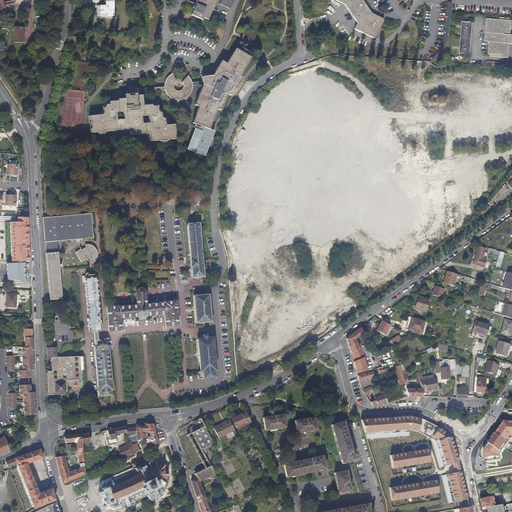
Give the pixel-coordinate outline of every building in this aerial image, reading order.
[(230,11),(234,0),(196,0),(192,10),(193,11),(190,17),(201,22),(207,24),(208,20),(212,13),(217,0),(222,0),(220,6),(230,11)] [(331,0),(344,6),(358,24),(354,31),(374,39),(383,20),(371,14),(361,0),(331,0)] [(115,20),(115,3),(106,3),(106,7),(100,7),(100,20),(115,20)] [(432,63),(445,47),(448,36),(451,7),(446,6),(445,32),(441,47),(436,53),(431,57),(429,61),(432,63)] [(464,21),(460,21),(457,54),(462,54),(462,52),(467,52),(469,24),(464,24),(464,21)] [(24,29),(14,28),(14,43),(24,43),(24,29)] [(214,80),(222,67),(226,70),(238,51),(235,49),(227,64),(222,61),(213,76),(212,77),(211,77),(210,75),(200,76),(201,82),(214,80)] [(232,97),(242,78),(240,77),(251,58),(238,51),(226,70),(222,67),(214,80),(201,82),(192,84),(190,80),(188,77),(188,78),(182,83),(183,86),(183,87),(182,89),(180,91),(177,91),(175,90),(174,88),(174,86),(174,84),(175,82),(176,82),(172,74),(169,76),(165,79),(165,82),(164,88),(136,90),(133,91),(127,91),(125,91),(125,101),(109,103),(108,105),(105,106),(102,109),(103,114),(100,115),(89,117),(89,135),(106,134),(107,132),(128,131),(130,128),(136,134),(137,134),(151,133),(151,135),(149,135),(149,143),(159,142),(159,144),(169,143),(169,141),(175,141),(174,136),(173,137),(173,134),(175,134),(174,126),(165,126),(165,120),(162,120),(162,117),(162,115),(158,113),(158,107),(152,108),(152,106),(141,107),(141,97),(135,97),(135,94),(165,92),(166,95),(169,99),(174,101),(177,101),(181,101),(186,99),(190,96),(193,91),(193,87),(200,87),(201,87),(206,87),(199,105),(202,106),(195,126),(209,130),(217,112),(221,112),(229,96),(232,97)] [(273,100),(264,118),(287,130),(294,142),(297,143),(297,142),(309,149),(322,140),(331,124),(352,110),(347,107),(340,97),(305,79),(273,100)] [(199,105),(206,87),(201,87),(194,107),(198,109),(192,124),(192,125),(195,126),(202,106),(199,105)] [(511,92),(453,97),(456,139),(511,135),(511,92)] [(319,176),(308,173),(360,148),(364,184),(396,169),(383,142),(376,151),(375,143),(361,145),(390,131),(381,132),(379,121),(310,153),(238,133),(236,138),(246,158),(234,175),(239,217),(248,223),(252,222),(267,170),(277,172),(275,175),(282,228),(238,249),(240,267),(309,234),(309,235),(318,230),(399,253),(397,233),(323,213),(319,176)] [(136,134),(130,128),(128,131),(128,134),(129,137),(132,137),(136,136),(137,134),(136,134)] [(353,168),(359,164),(355,159),(350,162),(353,168)] [(18,164),(7,163),(7,174),(12,174),(12,175),(16,176),(16,175),(17,175),(18,164)] [(454,171),(433,172),(436,237),(448,237),(446,184),(455,183),(454,171)] [(12,194),(6,195),(5,206),(17,206),(17,195),(16,195),(16,194),(12,194)] [(42,218),(44,244),(46,243),(57,243),(93,240),(91,214),(42,218)] [(204,278),(200,234),(203,234),(202,224),(187,225),(191,262),(192,279),(204,278)] [(58,253),(57,243),(46,243),(47,254),(58,253)] [(80,250),(75,253),(80,263),(89,258),(91,265),(92,264),(95,262),(97,258),(97,254),(96,251),(94,248),(92,246),(87,245),(84,246),(85,247),(86,247),(86,248),(83,250),(83,251),(81,251),(80,250)] [(482,258),(484,255),(486,256),(487,253),(484,252),(485,249),(478,247),(472,264),(484,268),(486,260),(482,258)] [(499,255),(498,259),(500,259),(502,252),(488,248),(487,252),(499,255)] [(47,254),(45,254),(49,301),(63,300),(60,253),(58,253),(47,254)] [(453,285),(457,274),(447,271),(444,282),(447,283),(446,285),(449,286),(450,284),(453,285)] [(502,286),(511,289),(511,273),(507,272),(502,286)] [(89,276),(84,276),(88,325),(89,333),(92,333),(97,333),(102,332),(101,321),(101,317),(100,300),(97,278),(90,278),(89,276)] [(486,291),(487,288),(485,288),(487,284),(482,282),(478,294),(483,296),(484,291),(486,291)] [(432,295),(441,298),(444,289),(435,286),(432,295)] [(101,317),(101,321),(108,320),(109,332),(121,331),(121,319),(165,317),(166,327),(179,326),(176,302),(163,302),(163,304),(147,304),(145,291),(143,288),(138,289),(136,290),(136,292),(137,306),(107,308),(107,316),(101,317)] [(17,296),(7,295),(6,308),(16,309),(17,296)] [(210,295),(193,296),(195,325),(212,323),(210,295)] [(425,312),(429,299),(418,296),(414,309),(425,312)] [(305,306),(284,299),(265,356),(252,356),(252,365),(274,364),(291,312),(307,317),(336,316),(327,313),(353,312),(353,311),(353,303),(305,306)] [(511,305),(503,303),(501,316),(511,317),(511,305)] [(421,334),(425,321),(412,317),(408,330),(421,334)] [(509,336),(511,326),(511,321),(504,319),(500,333),(509,336)] [(376,331),(384,335),(389,325),(381,321),(376,331)] [(486,336),(489,325),(475,321),(472,332),(486,336)] [(33,332),(32,326),(24,326),(24,338),(25,338),(25,348),(33,348),(33,332)] [(359,348),(357,342),(355,339),(365,333),(361,328),(346,339),(348,346),(351,353),(359,348)] [(97,333),(92,333),(94,348),(104,346),(102,343),(98,340),(97,333)] [(203,338),(197,339),(200,372),(197,373),(198,380),(215,378),(215,372),(217,371),(214,338),(208,338),(207,335),(202,336),(203,338)] [(506,357),(509,344),(498,341),(495,354),(506,357)] [(448,352),(447,346),(439,344),(436,345),(438,350),(448,352)] [(104,346),(94,348),(98,391),(100,391),(100,398),(109,397),(109,391),(113,390),(110,367),(109,354),(109,346),(104,346)] [(366,366),(364,358),(366,357),(361,347),(359,348),(351,353),(355,361),(354,362),(356,369),(366,366)] [(33,356),(33,348),(25,348),(22,348),(22,356),(33,356)] [(69,383),(81,381),(80,371),(79,357),(57,358),(56,349),(45,348),(45,349),(46,360),(52,359),(52,372),(47,372),(48,396),(67,395),(67,382),(69,381),(69,383)] [(497,376),(500,365),(488,361),(485,372),(497,376)] [(451,379),(450,370),(450,367),(440,368),(439,362),(435,363),(436,373),(440,373),(441,380),(451,379)] [(468,398),(470,366),(463,365),(461,377),(465,377),(465,383),(465,387),(462,386),(462,388),(457,388),(456,398),(468,398)] [(408,397),(406,388),(406,385),(403,375),(399,366),(394,367),(400,387),(398,387),(400,391),(394,393),(393,391),(384,394),(387,403),(399,399),(408,397)] [(30,378),(30,371),(23,371),(19,371),(19,379),(30,378)] [(374,378),(372,372),(357,376),(359,381),(374,378)] [(438,389),(434,378),(423,381),(421,373),(418,374),(420,384),(421,389),(422,391),(425,390),(426,392),(438,389)] [(422,391),(421,389),(410,389),(406,374),(403,375),(406,385),(406,388),(408,397),(423,397),(422,391)] [(486,394),(487,379),(476,378),(474,393),(486,394)] [(371,384),(370,379),(359,381),(361,388),(363,387),(371,384)] [(31,393),(30,386),(23,386),(19,386),(19,394),(23,393),(31,393)] [(368,396),(373,393),(372,390),(372,389),(364,393),(367,397),(368,397),(368,396)] [(387,403),(384,394),(380,395),(375,397),(374,397),(375,401),(370,402),(373,407),(377,406),(387,403)] [(251,422),(246,412),(242,414),(232,419),(236,429),(251,422)] [(285,427),(283,414),(263,418),(265,431),(285,427)] [(209,422),(206,415),(200,417),(203,424),(209,422)] [(410,415),(361,418),(362,421),(366,432),(409,430),(419,432),(428,437),(436,441),(444,466),(453,464),(460,463),(452,435),(422,418),(410,415)] [(197,429),(192,432),(201,450),(213,443),(203,424),(200,417),(199,418),(199,419),(193,422),(197,429)] [(316,423),(315,417),(295,421),(297,434),(317,430),(316,423)] [(235,431),(229,420),(213,428),(219,439),(235,431)] [(483,453),(485,462),(500,459),(500,454),(511,438),(511,421),(504,421),(484,448),(483,453)] [(352,449),(347,433),(350,432),(349,429),(346,430),(344,422),(331,425),(342,464),(355,460),(353,452),(355,451),(354,448),(352,449)] [(147,433),(149,432),(155,431),(153,424),(144,423),(144,427),(135,427),(136,435),(127,437),(129,444),(131,454),(140,451),(136,443),(132,445),(131,442),(137,440),(146,437),(145,433),(146,433),(147,433)] [(136,435),(135,427),(126,428),(125,427),(107,430),(107,431),(109,439),(107,440),(108,446),(117,444),(116,438),(115,435),(126,433),(127,437),(136,435)] [(159,444),(155,431),(149,432),(150,436),(151,439),(146,440),(146,448),(148,448),(159,444)] [(146,440),(151,439),(150,436),(147,436),(147,433),(146,433),(145,433),(146,437),(137,440),(138,443),(141,442),(146,440)] [(0,454),(9,451),(4,438),(0,439),(0,454)] [(131,454),(129,444),(118,449),(120,459),(131,454)] [(403,452),(390,454),(394,468),(431,462),(429,448),(414,450),(403,452)] [(38,490),(32,476),(27,464),(43,458),(40,450),(15,458),(6,462),(8,468),(17,465),(28,493),(34,509),(48,503),(55,500),(52,488),(51,485),(38,490)] [(62,484),(86,474),(85,467),(83,457),(83,453),(78,454),(79,464),(80,467),(80,469),(68,472),(65,456),(56,458),(62,484)] [(324,460),(323,456),(283,464),(286,478),(326,469),(324,460)] [(111,507),(113,506),(114,508),(115,508),(115,506),(118,504),(118,506),(120,505),(119,504),(122,503),(123,505),(124,504),(123,502),(127,500),(128,501),(129,501),(128,500),(131,498),(132,500),(133,500),(132,498),(136,497),(136,498),(137,498),(137,496),(140,495),(141,497),(142,496),(141,494),(144,493),(145,494),(146,494),(145,492),(148,491),(150,495),(150,496),(150,497),(151,497),(152,497),(153,496),(156,494),(157,496),(158,495),(157,494),(159,493),(158,492),(157,493),(155,488),(157,487),(158,489),(160,488),(159,486),(160,485),(161,485),(162,484),(163,483),(165,485),(166,484),(164,482),(165,481),(165,480),(166,479),(166,478),(166,477),(166,476),(169,475),(169,474),(166,474),(166,473),(166,472),(165,471),(165,470),(164,469),(164,468),(163,468),(165,466),(164,464),(162,466),(161,465),(160,465),(159,465),(158,464),(157,464),(156,463),(156,461),(155,461),(154,463),(153,464),(152,464),(151,464),(149,465),(148,462),(147,463),(148,465),(145,466),(142,459),(131,464),(134,471),(131,472),(130,470),(129,471),(130,473),(127,474),(126,472),(125,473),(126,475),(123,476),(122,474),(121,474),(121,477),(118,478),(118,476),(116,476),(117,478),(114,480),(113,478),(112,478),(113,480),(109,482),(109,480),(107,480),(108,482),(105,484),(104,482),(103,482),(104,484),(102,485),(103,486),(104,486),(106,490),(104,491),(104,493),(106,492),(109,500),(107,500),(108,502),(109,501),(109,502),(111,503),(111,502),(113,505),(111,506),(111,507)] [(462,471),(460,463),(453,464),(455,473),(462,471)] [(200,481),(214,474),(214,473),(214,472),(211,465),(210,466),(205,468),(196,473),(195,472),(195,473),(195,474),(197,478),(191,481),(196,497),(202,495),(203,498),(205,497),(200,481)] [(351,481),(351,479),(348,479),(347,471),(334,473),(338,493),(350,491),(349,482),(351,482),(351,481)] [(455,473),(449,474),(455,502),(467,499),(462,471),(455,473)] [(402,485),(390,487),(392,500),(440,493),(438,480),(423,482),(402,485)] [(208,506),(205,497),(203,498),(202,495),(196,497),(198,504),(201,511),(203,511),(209,510),(208,506)] [(497,507),(494,497),(481,500),(483,509),(496,507),(497,507)] [(59,511),(58,509),(56,502),(45,507),(35,511),(59,511)] [(370,511),(369,503),(361,505),(360,502),(357,503),(357,506),(341,509),(341,506),(337,507),(338,509),(323,511),(321,511),(321,510),(318,510),(317,511),(370,511)]
